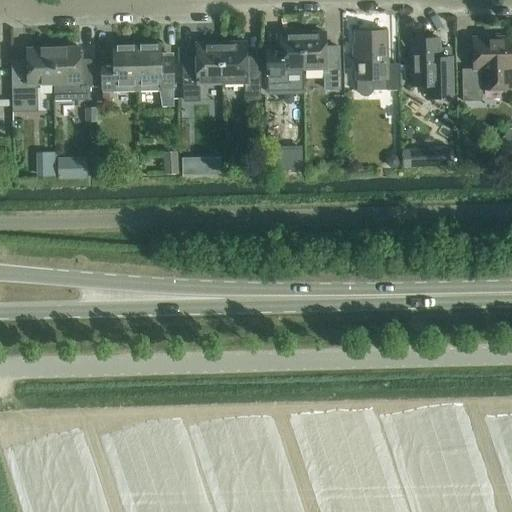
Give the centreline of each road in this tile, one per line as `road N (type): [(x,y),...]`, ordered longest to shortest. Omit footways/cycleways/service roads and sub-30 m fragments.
road 1 (unclassified): [(0,369),(511,356)]
road 2 (primary): [(249,299),(511,292)]
road 3 (primary): [(249,299),(0,272)]
road 4 (primary): [(0,312),(249,299)]
road 5 (residential): [(13,2),(241,0)]
